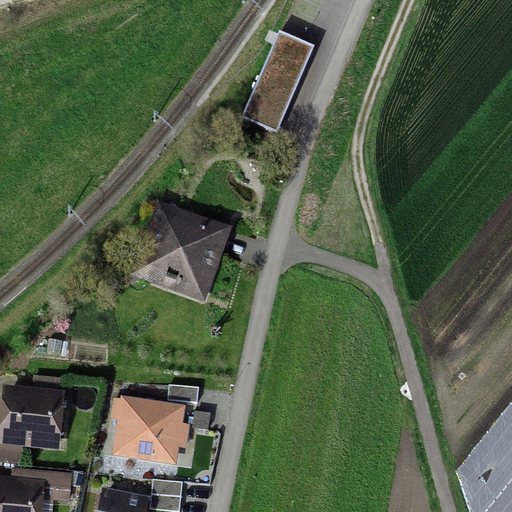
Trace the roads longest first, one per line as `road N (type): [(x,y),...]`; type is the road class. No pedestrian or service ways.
road 1 (residential): [(365,0),(278,246),(221,511)]
road 2 (track): [(406,0),(358,134),(358,178),(386,281)]
